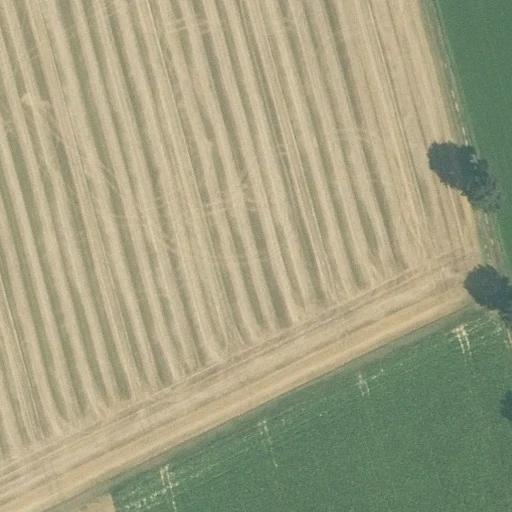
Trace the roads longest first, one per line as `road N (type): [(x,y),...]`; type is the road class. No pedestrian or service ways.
road 1 (track): [(505,294),(60,511)]
road 2 (track): [(511,319),(424,0)]
